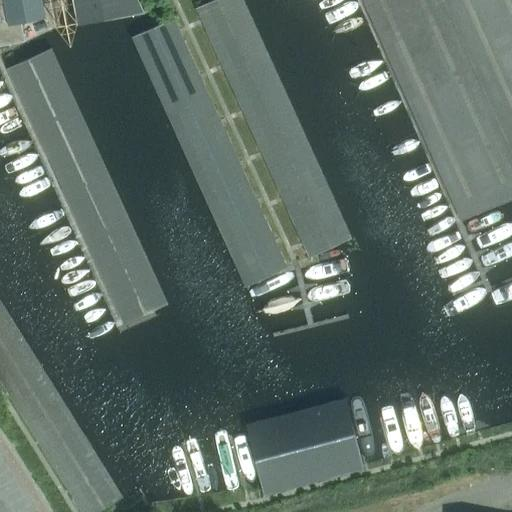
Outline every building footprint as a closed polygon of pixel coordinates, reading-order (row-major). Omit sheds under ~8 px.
[(20,21),(45,16),(41,0),(0,0),(0,46),(24,41),(20,21)] [(73,0),(78,24),(143,11),(137,0),(73,0)] [(207,32),(304,245),(309,257),(352,238),(244,0),(215,0),(196,8),(207,32)] [(511,0),(362,0),(461,220),(511,197),(511,0)] [(207,89),(202,78),(174,18),(131,38),(207,204),(245,287),(288,268),(207,89)] [(51,48),(6,69),(123,324),(168,304),(51,48)] [(97,511),(123,497),(0,299),(0,379),(82,511),(97,511)] [(245,424),(264,493),(264,495),(363,469),(345,398),(245,424)]
